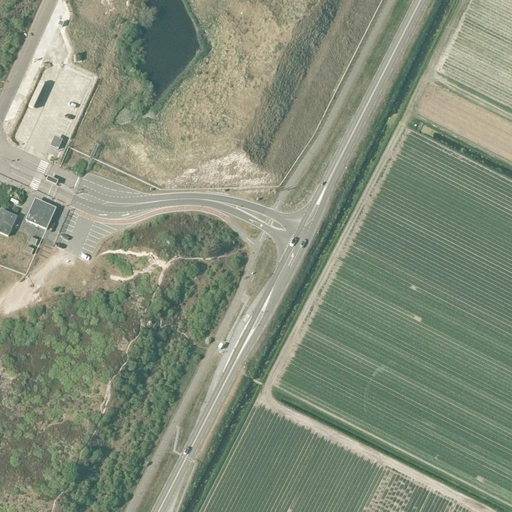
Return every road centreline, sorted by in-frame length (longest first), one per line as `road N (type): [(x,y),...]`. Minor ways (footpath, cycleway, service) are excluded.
road 1 (track): [(487,511),(265,396),(461,0)]
road 2 (secondary): [(158,511),(302,238)]
road 3 (secondary): [(302,238),(420,0)]
road 4 (unclassified): [(302,238),(219,203),(111,205),(76,192)]
